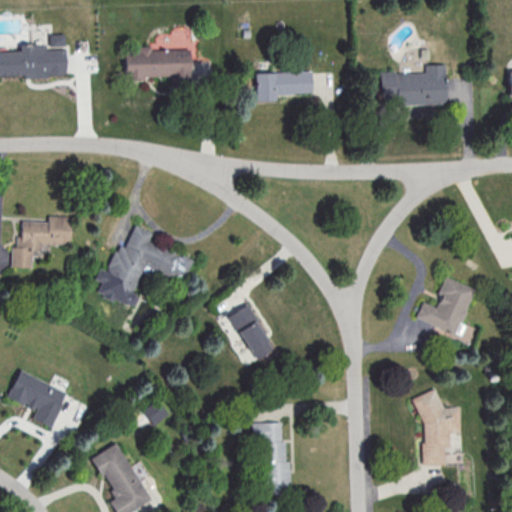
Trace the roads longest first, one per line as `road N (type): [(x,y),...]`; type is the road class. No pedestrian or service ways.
road 1 (residential): [(465,167),(300,170),(150,157),(105,144),(0,143)]
road 2 (residential): [(360,511),(354,360),(343,309),(286,237),(233,197),(150,157)]
road 3 (residential): [(465,167),(399,211),(384,235),(365,276),(353,351)]
